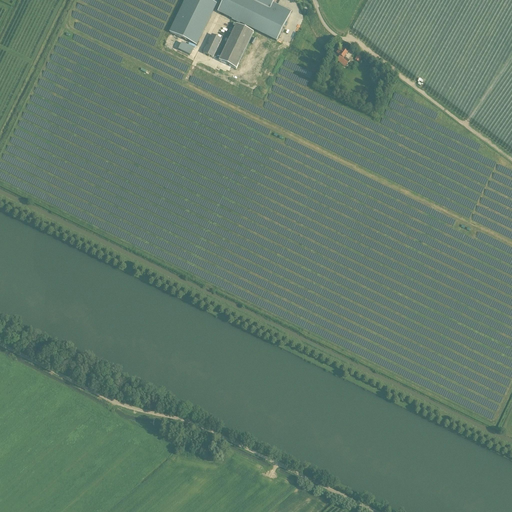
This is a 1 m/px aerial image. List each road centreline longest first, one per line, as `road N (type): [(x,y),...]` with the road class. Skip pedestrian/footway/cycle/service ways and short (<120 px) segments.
road 1 (track): [(0,197),(511,445)]
road 2 (track): [(511,245),(183,85),(221,0)]
road 3 (track): [(372,511),(0,346)]
road 4 (track): [(345,39),(511,160)]
road 5 (track): [(183,85),(64,26)]
